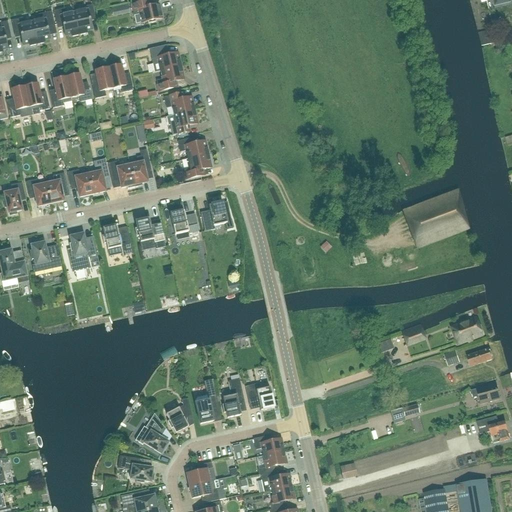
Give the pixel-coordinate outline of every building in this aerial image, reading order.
[(135,25),(141,24),(147,23),(147,25),(156,23),(155,21),(161,19),(158,6),(147,8),(146,2),(131,6),(135,25)] [(73,14),(78,36),(86,34),(85,32),(91,31),(89,19),(95,18),(92,6),(86,7),(86,11),(73,14)] [(78,36),(73,14),(65,16),(64,10),(53,12),(56,27),(62,25),(65,37),(71,36),(71,38),(78,36)] [(31,23),(36,46),(43,44),(43,42),(49,41),(46,29),(54,27),(51,13),(38,15),(39,21),(31,23)] [(36,46),(31,23),(23,25),(22,19),(11,22),(14,36),(20,35),(22,46),(28,45),(29,47),(36,46)] [(0,53),(1,53),(1,51),(7,50),(4,38),(10,37),(7,23),(0,23),(0,53)] [(497,43),(494,30),(481,33),(481,35),(484,46),(497,43)] [(164,51),(150,54),(152,65),(154,73),(160,72),(180,67),(177,54),(166,57),(164,51)] [(108,69),(112,90),(120,88),(122,94),(133,91),(129,77),(123,78),(121,66),(108,69)] [(183,81),(180,67),(160,72),(162,80),(156,81),(158,92),(173,89),(172,83),(183,81)] [(112,90),(108,69),(94,72),(97,84),(91,85),(94,100),(105,97),(104,91),(112,90)] [(66,79),(70,99),(78,97),(80,103),(91,101),(87,86),(82,87),(79,76),(66,79)] [(70,99),(66,79),(52,82),(55,93),(49,94),(52,109),(63,107),(62,101),(70,99)] [(29,111),(30,116),(39,114),(39,112),(49,110),(46,95),(40,97),(37,85),(24,88),(29,111)] [(30,116),(29,111),(24,88),(11,91),(13,103),(6,104),(9,119),(19,117),(19,119),(30,116)] [(147,95),(136,96),(136,103),(148,102),(147,95)] [(178,95),(163,98),(166,109),(172,108),(173,116),(194,111),(191,98),(179,101),(178,95)] [(197,125),(194,111),(173,116),(175,124),(169,126),(172,136),(187,133),(185,127),(197,125)] [(89,135),(91,143),(101,141),(99,133),(89,135)] [(193,145),(192,139),(177,142),(179,153),(185,152),(187,160),(208,156),(205,142),(193,145)] [(129,166),(134,189),(142,187),(142,185),(147,183),(144,172),(150,170),(146,151),(139,152),(141,157),(136,158),(137,164),(129,166)] [(186,181),(200,177),(199,171),(211,169),(208,156),(187,160),(189,168),(183,170),(186,181)] [(134,189),(129,166),(117,169),(115,163),(107,165),(111,183),(119,181),(121,189),(126,188),(127,190),(134,189)] [(87,175),(92,196),(105,193),(103,181),(108,180),(105,165),(94,168),(95,173),(87,175)] [(92,196),(87,175),(79,177),(78,171),(67,174),(70,188),(76,187),(79,199),(92,196)] [(46,185),(50,205),(63,202),(61,190),(67,189),(63,174),(52,177),(54,183),(46,185)] [(50,205),(46,185),(37,186),(36,181),(25,183),(28,198),(34,196),(37,208),(50,205)] [(19,200),(24,199),(21,184),(10,186),(12,192),(3,194),(5,201),(2,202),(4,209),(6,208),(8,214),(9,214),(9,217),(16,215),(16,213),(21,211),(19,200)] [(456,192),(402,211),(417,250),(466,232),(456,192)] [(222,204),(208,207),(210,214),(200,216),(204,233),(214,230),(213,227),(225,224),(226,231),(232,230),(226,203),(222,204)] [(185,220),(183,212),(170,215),(174,236),(187,233),(188,236),(198,234),(195,218),(185,220)] [(138,237),(141,251),(155,248),(155,249),(165,247),(160,225),(151,227),(149,220),(135,223),(136,229),(134,229),(136,237),(138,237)] [(121,252),(131,250),(127,233),(118,235),(116,227),(102,230),(104,236),(101,237),(103,245),(106,244),(108,257),(121,254),(121,252)] [(90,263),(98,262),(94,244),(86,246),(83,235),(77,236),(77,234),(70,235),(70,238),(69,238),(71,244),(68,245),(70,252),(69,252),(73,271),(90,267),(90,270),(91,270),(90,263)] [(32,267),(34,273),(61,267),(56,249),(46,251),(44,243),(38,245),(38,242),(31,244),(31,246),(30,246),(32,252),(29,253),(31,261),(33,260),(35,266),(32,267)] [(327,246),(320,250),(324,257),(331,253),(327,246)] [(0,274),(0,278),(1,283),(2,283),(2,282),(16,279),(26,278),(22,256),(12,258),(10,251),(5,252),(4,250),(0,250),(0,267),(1,274),(0,274)] [(239,286),(237,278),(227,281),(229,289),(239,286)] [(452,329),(458,345),(483,336),(477,319),(469,322),(469,320),(460,324),(461,325),(452,329)] [(401,334),(402,336),(406,347),(425,340),(420,327),(401,334)] [(249,349),(248,341),(233,342),(234,350),(249,349)] [(467,358),(470,368),(493,361),(490,350),(467,358)] [(456,352),(445,356),(448,367),(460,364),(456,352)] [(227,419),(240,416),(238,404),(244,403),(239,380),(231,382),(228,383),(231,397),(222,399),(224,405),(221,406),(223,414),(225,413),(227,419)] [(260,412),(273,409),(273,408),(279,407),(277,401),(272,402),(269,388),(256,391),(255,385),(244,388),(249,406),(258,404),(260,412)] [(496,385),(477,390),(471,392),(473,399),(479,397),(481,405),(500,400),(496,385)] [(211,411),(218,409),(213,387),(205,389),(206,396),(197,398),(194,402),(199,425),(213,422),(211,411)] [(0,403),(0,409),(13,406),(12,400),(0,403)] [(191,415),(188,400),(181,401),(182,407),(178,409),(166,415),(169,421),(167,422),(170,430),(173,429),(175,434),(188,427),(184,420),(186,419),(185,416),(191,415)] [(417,406),(402,410),(404,418),(419,414),(417,406)] [(160,455),(168,443),(158,437),(163,428),(154,415),(142,433),(147,436),(143,444),(160,455)] [(477,423),(477,425),(480,435),(490,433),(491,437),(498,435),(500,443),(509,440),(505,422),(498,424),(497,418),(487,421),(477,423)] [(253,440),(255,451),(261,450),(263,457),(279,453),(283,452),(280,440),(269,443),(267,437),(253,440)] [(283,452),(279,453),(263,457),(265,469),(257,471),(258,476),(261,476),(275,472),(274,467),(286,464),(283,452)] [(135,483),(143,484),(144,482),(150,483),(150,482),(153,482),(154,475),(151,475),(152,469),(140,467),(141,461),(119,457),(117,469),(131,471),(130,480),(135,481),(135,483)] [(197,472),(186,475),(188,487),(209,483),(207,476),(213,474),(211,464),(196,467),(197,472)] [(340,468),(342,479),(356,476),(354,464),(340,468)] [(288,475),(280,477),(279,472),(275,472),(261,476),(265,493),(271,492),(291,488),(288,475)] [(214,481),(209,483),(188,487),(191,499),(203,497),(204,504),(219,501),(216,489),(222,488),(223,490),(225,489),(223,479),(214,481)] [(491,511),(486,480),(456,486),(460,511),(491,511)] [(291,488),(271,492),(273,504),(270,505),(271,510),(283,508),(282,502),(294,500),(291,488)] [(448,511),(445,491),(424,495),(427,511),(448,511)] [(120,497),(123,509),(134,506),(135,511),(145,511),(156,510),(153,496),(142,499),(141,493),(120,497)] [(417,511),(416,498),(405,499),(406,511),(417,511)] [(206,511),(203,511),(221,511),(219,503),(205,506),(206,511)]
